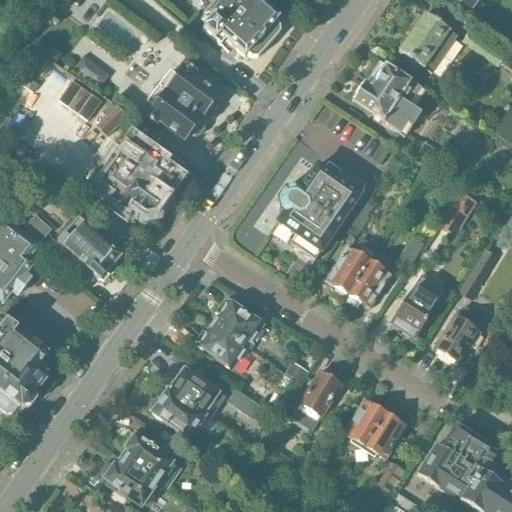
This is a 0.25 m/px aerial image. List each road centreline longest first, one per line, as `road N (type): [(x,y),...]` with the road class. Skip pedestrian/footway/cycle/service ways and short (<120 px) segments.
road 1 (unclassified): [(3,511),(191,245)]
road 2 (unclassified): [(191,245),(362,0)]
road 3 (residential): [(191,245),(434,400)]
road 4 (unknown): [(278,120),(131,0)]
